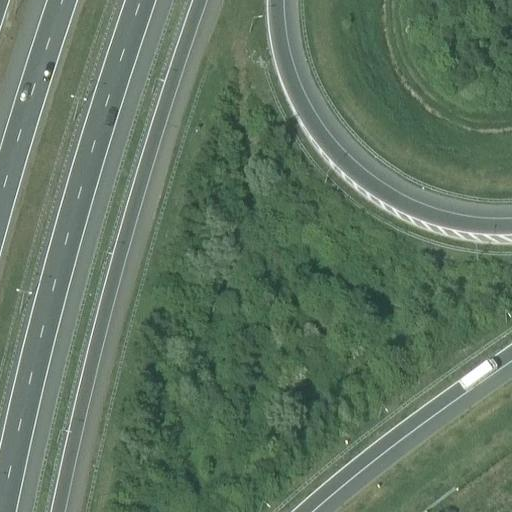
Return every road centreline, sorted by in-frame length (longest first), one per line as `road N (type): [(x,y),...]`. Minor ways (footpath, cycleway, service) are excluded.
road 1 (motorway): [(0,511),(24,399),(142,0)]
road 2 (motorway): [(66,511),(131,247),(205,0)]
road 3 (motorway): [(511,233),(433,220),(342,164),(303,114),(282,62),(274,0)]
road 4 (motorway): [(306,511),(511,355)]
road 5 (motorway): [(66,0),(0,218)]
